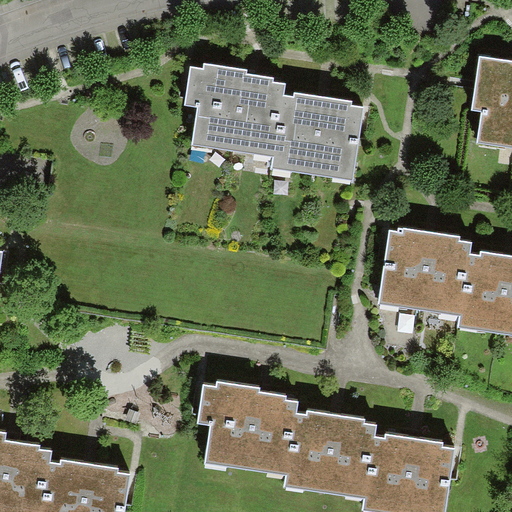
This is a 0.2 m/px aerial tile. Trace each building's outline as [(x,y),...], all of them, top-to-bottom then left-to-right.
[(511,62),(479,57),(471,108),(481,110),(476,144),(511,149),(511,62)] [(354,183),(365,108),(350,106),(351,101),(325,98),(293,93),(293,99),(283,98),(284,85),(270,83),(271,78),(255,75),(244,74),(245,68),(204,63),(203,70),(187,68),(182,106),(194,108),(188,148),(269,160),(268,171),(354,183)] [(400,235),(387,233),(377,305),(457,316),(455,330),(511,337),(511,254),(507,253),(483,250),(482,257),(470,256),(472,242),(459,240),(460,235),(431,231),(401,227),(400,235)] [(283,401),(283,397),(271,395),(257,393),(258,387),(217,382),(216,389),(200,386),(194,423),(210,425),(204,464),(286,475),(284,489),(363,500),(361,511),(445,511),(454,449),(441,447),(442,441),(419,437),(387,433),(385,441),(374,440),(376,424),(362,422),(363,417),(340,414),(307,410),(307,417),(296,415),(298,404),(283,401)] [(4,432),(0,431),(0,511),(124,511),(130,476),(116,474),(117,467),(92,464),(62,460),(61,466),(48,464),(49,452),(37,451),(38,446),(19,443),(3,441),(4,432)]
